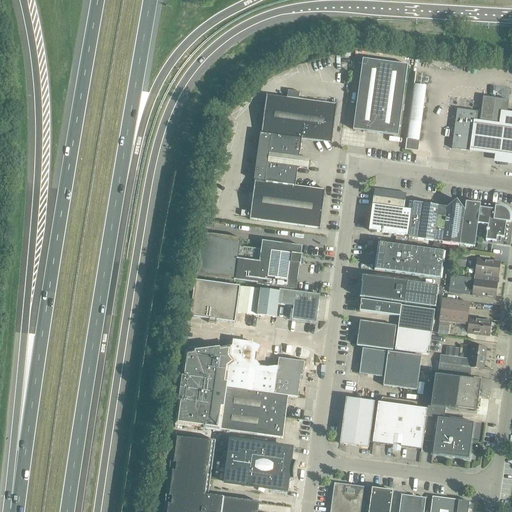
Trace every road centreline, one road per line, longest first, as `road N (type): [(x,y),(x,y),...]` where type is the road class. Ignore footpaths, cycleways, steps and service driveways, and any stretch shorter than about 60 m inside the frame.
road 1 (motorway): [(95,511),(148,177),(168,110),(200,59),(245,25),(290,8),(511,13)]
road 2 (motorway): [(68,511),(150,0)]
road 3 (motorway): [(98,0),(18,509)]
road 4 (motorway): [(24,0),(38,141),(18,509)]
road 5 (unclassified): [(316,460),(354,163),(511,184)]
road 6 (unknown): [(345,236),(224,210),(243,125),(271,83),(335,91),(339,147),(353,169)]
road 7 (unclassified): [(495,483),(316,460)]
